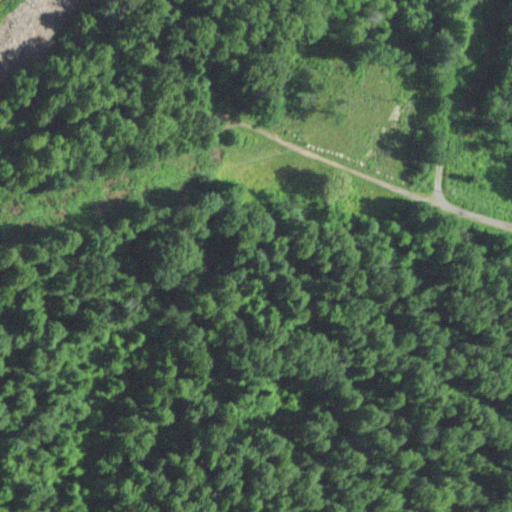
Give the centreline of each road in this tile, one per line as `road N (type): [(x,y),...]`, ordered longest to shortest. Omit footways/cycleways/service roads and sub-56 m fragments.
road 1 (residential): [(511,220),(247,131),(209,98),(95,98),(0,134)]
road 2 (residential): [(445,200),(454,140),(448,62),(428,0)]
